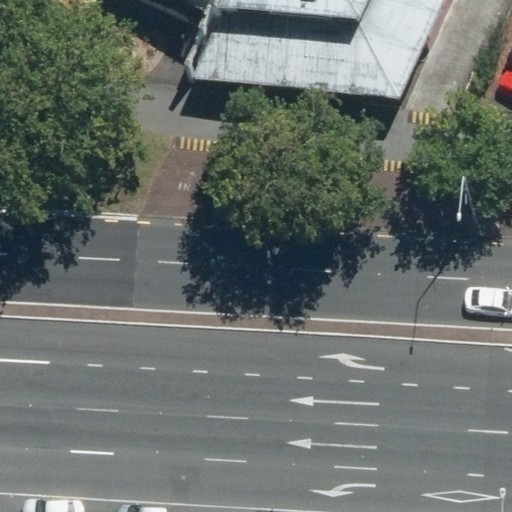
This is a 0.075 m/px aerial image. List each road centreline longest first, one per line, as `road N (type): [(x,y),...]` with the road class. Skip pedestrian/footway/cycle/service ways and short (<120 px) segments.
road 1 (primary): [(511,432),(0,413)]
road 2 (primary): [(0,266),(511,279)]
